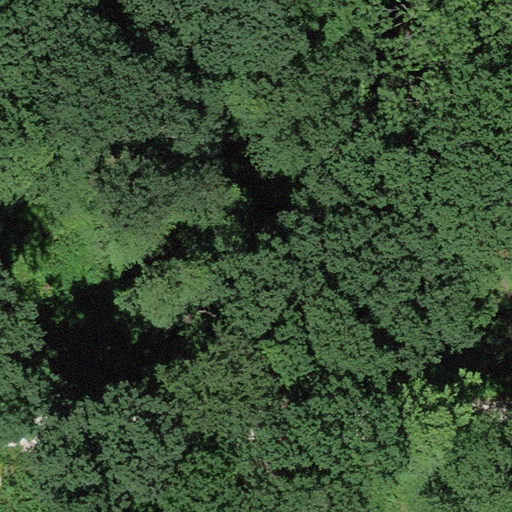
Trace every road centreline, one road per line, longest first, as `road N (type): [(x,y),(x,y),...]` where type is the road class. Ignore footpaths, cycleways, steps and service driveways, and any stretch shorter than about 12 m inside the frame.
road 1 (track): [(511,414),(361,418),(0,448)]
road 2 (track): [(416,0),(410,23),(453,165),(511,246)]
